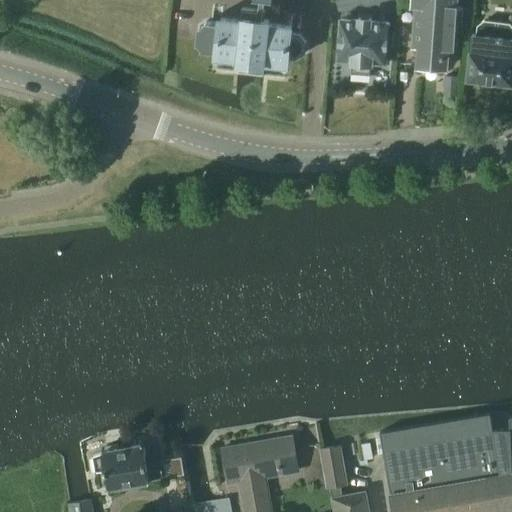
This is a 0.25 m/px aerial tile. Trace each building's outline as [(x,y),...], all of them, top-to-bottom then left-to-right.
[(415,45),(420,45),(418,66),(447,68),(448,47),(453,48),(456,0),(414,0),(414,4),(418,5),(415,45)] [(220,55),(240,57),(239,73),(264,76),(266,60),(286,62),(288,63),(289,60),(288,60),(289,56),(298,57),(306,51),(307,41),(301,33),(291,32),(292,28),(293,25),(290,25),(270,23),(270,19),(264,19),(265,10),(243,7),(242,17),(245,18),(244,20),(224,18),(222,17),(221,20),(222,20),(221,22),(207,21),(206,23),(201,27),(200,26),(198,42),(200,42),(204,47),(204,48),(218,50),(218,52),(218,55),(221,55),(220,55)] [(461,24),(470,25),(472,9),(464,8),(461,24)] [(338,60),(352,61),(351,63),(352,63),(352,67),(371,69),(372,64),(373,64),(373,62),(386,63),(389,22),(372,21),(372,19),(359,18),(359,20),(341,19),(338,60)] [(511,26),(509,23),(487,20),(478,27),(477,34),(473,33),(468,78),(511,83),(511,26)] [(503,480),(494,427),(491,412),(381,431),(394,511),(496,511),(509,510),(506,491),(504,480),(503,480)] [(511,427),(494,427),(503,480),(504,480),(511,478),(511,414),(510,415),(511,427)] [(228,483),(239,481),(244,511),(272,511),(267,476),(299,470),(293,435),(222,447),(228,483)] [(118,444),(107,446),(107,450),(103,450),(103,454),(94,456),(96,471),(107,470),(109,488),(150,481),(150,479),(164,476),(162,460),(147,463),(144,443),(119,447),(118,444)] [(341,445),(321,449),(328,487),(331,487),(341,485),(348,483),(341,445)] [(341,485),(331,487),(333,497),(335,511),(369,511),(366,490),(343,495),(341,485)] [(232,511),(230,497),(194,503),(196,511),(232,511)] [(92,511),(91,499),(69,503),(70,511),(92,511)]
